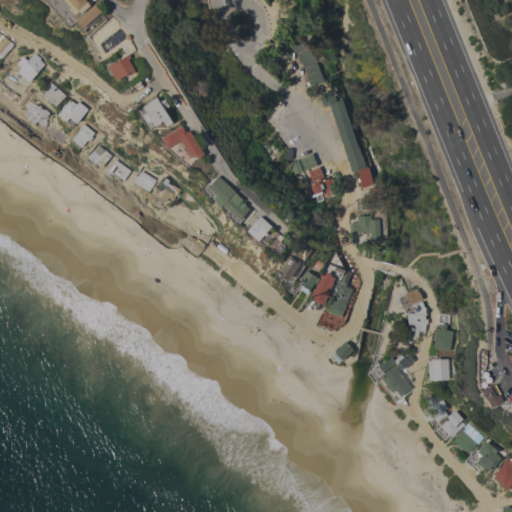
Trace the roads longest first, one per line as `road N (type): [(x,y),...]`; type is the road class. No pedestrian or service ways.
road 1 (primary): [(393,0),(511,278)]
road 2 (primary): [(511,205),(429,0)]
